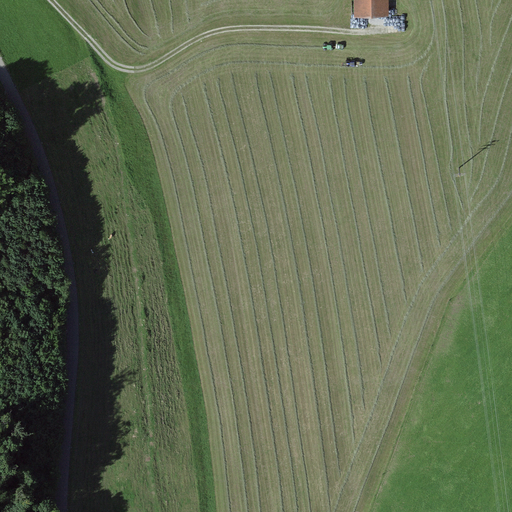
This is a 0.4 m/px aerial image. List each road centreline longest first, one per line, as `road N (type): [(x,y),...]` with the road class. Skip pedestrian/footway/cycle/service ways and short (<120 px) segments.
road 1 (unclassified): [(0,63),(44,160),(72,297),(62,511)]
road 2 (track): [(49,0),(125,73),(146,72),(226,31),(389,33)]
